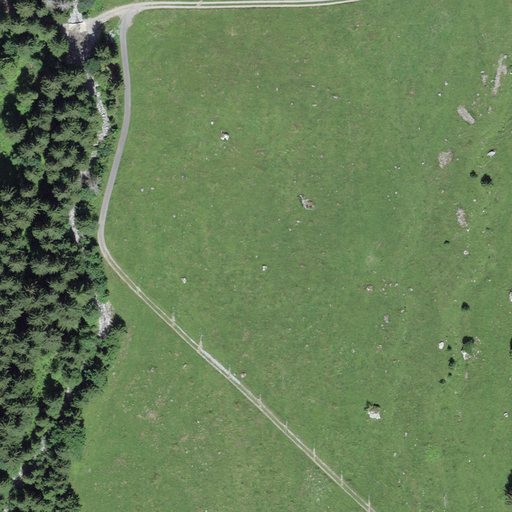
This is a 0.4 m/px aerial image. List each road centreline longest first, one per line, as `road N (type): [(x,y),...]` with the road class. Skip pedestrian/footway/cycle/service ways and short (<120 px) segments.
road 1 (track): [(313,0),(132,10),(122,32),(128,110),(102,242),(163,315),(373,511)]
road 2 (track): [(132,10),(60,32),(0,4)]
